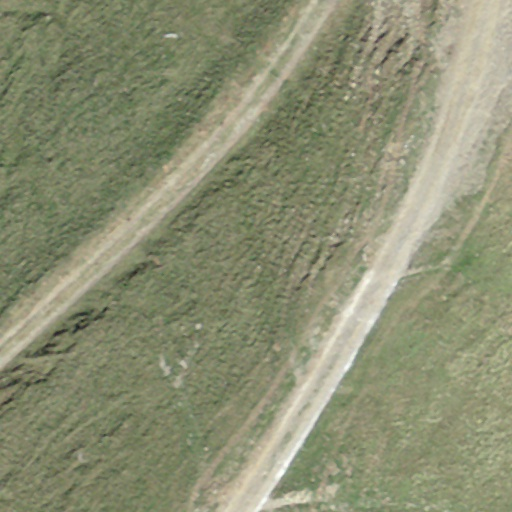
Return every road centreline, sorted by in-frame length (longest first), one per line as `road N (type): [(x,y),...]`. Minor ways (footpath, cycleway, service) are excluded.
road 1 (track): [(511,16),(475,125),(239,511)]
road 2 (track): [(0,348),(259,85),(322,0)]
